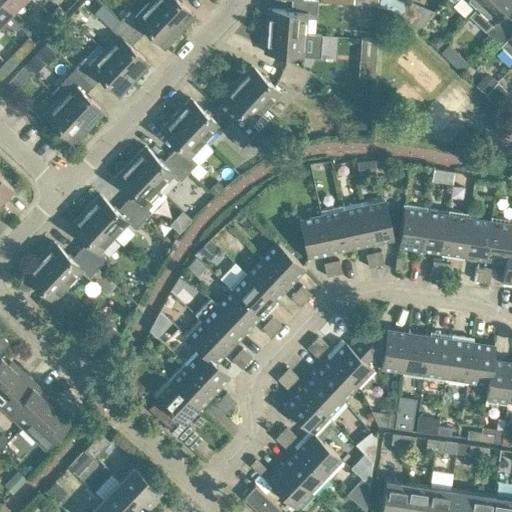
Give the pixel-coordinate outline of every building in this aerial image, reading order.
[(0,0),(0,21),(12,9),(3,0),(0,0)] [(20,0),(3,0),(12,9),(20,0)] [(180,0),(151,0),(150,1),(178,29),(193,13),(180,0)] [(317,0),(291,0),(291,9),(268,7),(266,29),(305,32),(306,11),(317,12),(317,0)] [(511,0),(482,0),(476,7),(469,14),(493,37),(511,18),(503,10),(511,1),(511,0)] [(178,29),(150,1),(136,16),(128,9),(120,18),(139,36),(146,29),(163,45),(178,29)] [(65,11),(65,10),(58,4),(49,13),(56,20),(65,11)] [(48,29),(56,20),(49,13),(40,23),(48,29)] [(131,45),(139,36),(120,18),(111,27),(118,34),(104,49),(133,76),(147,61),(131,45)] [(511,54),(511,18),(493,37),(511,54)] [(266,29),(265,51),(303,54),(319,55),(321,33),(305,32),(266,29)] [(35,42),(28,35),(19,45),(27,52),(35,42)] [(361,36),(357,76),(373,77),(376,38),(361,36)] [(133,76),(104,49),(97,42),(74,66),(93,84),(100,76),(117,92),(133,76)] [(457,52),(448,44),(441,51),(439,53),(449,61),(457,52)] [(18,61),(27,52),(19,45),(10,54),(18,61)] [(287,59),(282,69),(306,80),(311,70),(287,59)] [(32,72),(24,64),(23,64),(5,82),(14,90),(32,72)] [(252,64),(237,80),(266,107),(280,91),(252,64)] [(74,66),(52,90),(59,97),(87,124),(102,109),(85,92),(93,84),(74,66)] [(300,91),(306,80),(282,69),(277,80),(300,91)] [(266,107),(237,80),(222,95),(225,98),(217,106),(231,120),(250,138),(259,129),(252,122),(266,107)] [(496,81),(485,93),(494,102),(505,90),(496,81)] [(87,124),(59,97),(44,113),(72,140),(87,124)] [(191,97),(176,113),(204,140),(219,124),(191,97)] [(204,140),(176,113),(161,129),(178,144),(170,153),(189,170),(197,162),(190,155),(204,140)] [(250,138),(231,120),(223,128),(242,146),(250,138)] [(189,170),(170,153),(162,161),(145,145),(130,160),(159,188),(159,187),(173,173),(180,179),(189,170)] [(159,188),(130,160),(115,176),(132,192),(125,201),(143,218),(166,194),(159,187),(159,188)] [(0,173),(0,199),(13,186),(0,173)] [(143,218),(125,201),(117,209),(100,192),(85,208),(114,236),(128,221),(135,227),(143,218)] [(383,196),(362,200),(371,239),(393,234),(386,201),(384,201),(383,196)] [(371,239),(362,200),(341,205),(342,211),(343,211),(350,243),(371,239)] [(421,245),(427,206),(405,203),(404,208),(403,208),(398,241),(421,245)] [(341,205),(320,209),(321,215),(329,248),(350,243),(343,211),(342,211),(341,205)] [(442,248),(448,209),(427,206),(421,245),(442,248)] [(114,236),(85,208),(70,224),(88,240),(80,249),(98,266),(107,257),(99,251),(114,236)] [(463,251),(468,218),(469,212),(448,209),(442,248),(441,253),(463,257),(464,251),(463,251)] [(329,248),(321,215),(299,220),(306,252),(329,248)] [(509,237),(510,238),(511,225),(511,224),(511,218),(490,215),(489,221),(485,254),(504,257),(506,257),(509,237)] [(485,254),(489,221),(468,218),(463,251),(464,251),(485,254)] [(511,284),(511,237),(510,238),(509,237),(506,257),(504,257),(501,276),(503,276),(502,283),(511,284)] [(98,266),(80,249),(72,257),(54,240),(39,256),(68,284),(82,268),(89,275),(98,266)] [(278,241),(263,258),(287,280),(302,264),(278,241)] [(381,249),(373,251),(376,264),(383,262),(381,249)] [(376,264),(373,251),(365,252),(368,265),(376,264)] [(396,254),(394,267),(402,268),(404,255),(396,254)] [(68,284),(39,256),(24,272),(53,299),(68,284)] [(287,280),(263,258),(248,274),(271,296),(272,296),(287,280)] [(339,258),(331,260),(334,273),(342,271),(339,258)] [(438,274),(440,260),(432,259),(430,272),(438,274)] [(334,273),(331,260),(323,262),(326,275),(334,273)] [(447,262),(440,260),(438,274),(445,275),(447,262)] [(481,280),(483,267),(475,266),(473,279),(481,280)] [(491,268),(483,267),(481,280),(489,281),(491,268)] [(271,296),(248,274),(243,270),(228,285),(233,290),(257,312),(261,316),(277,300),(272,296),(271,296)] [(302,283),(296,289),(306,299),(311,293),(302,283)] [(306,299),(296,289),(291,295),(300,304),(306,299)] [(257,312),(233,290),(219,305),(242,327),(257,312)] [(210,297),(195,313),(199,317),(227,344),(242,327),(219,305),(210,297)] [(272,315),(266,321),(276,330),(282,324),(272,315)] [(213,358),(227,344),(199,317),(184,332),(189,337),(188,338),(197,347),(202,351),(202,350),(212,359),(213,358)] [(276,330),(266,321),(261,326),(271,335),(276,330)] [(103,352),(121,334),(112,325),(94,344),(103,352)] [(403,366),(408,333),(385,330),(385,331),(373,329),(365,332),(374,357),(380,357),(380,362),(403,366)] [(425,369),(424,375),(445,378),(446,372),(452,333),(430,330),(429,336),(425,369)] [(0,332),(0,351),(10,342),(0,332)] [(342,338),(326,354),(331,359),(331,358),(355,381),(359,385),(375,369),(371,364),(368,361),(373,357),(374,357),(365,332),(358,336),(349,344),(347,342),(346,343),(342,338)] [(403,366),(402,372),(424,375),(425,369),(429,336),(408,333),(403,366)] [(446,372),(445,378),(466,381),(467,375),(472,343),(473,337),(452,333),(446,372)] [(318,335),(313,341),(322,349),(327,344),(318,335)] [(322,349),(313,341),(307,346),(316,355),(322,349)] [(467,375),(466,381),(487,385),(488,378),(489,379),(491,361),(492,361),(494,346),(472,343),(467,375)] [(242,346),(237,352),(246,361),(252,355),(242,346)] [(197,347),(183,361),(212,388),(227,371),(213,358),(212,359),(202,350),(202,351),(197,347)] [(246,361),(237,352),(231,358),(241,367),(246,361)] [(0,403),(27,375),(18,366),(15,369),(0,356),(0,355),(0,403)] [(340,397),(355,381),(331,358),(331,359),(316,374),(340,397)] [(197,404),(212,388),(183,361),(169,377),(197,404)] [(507,402),(511,367),(511,363),(492,361),(491,361),(489,379),(488,378),(487,385),(485,399),(507,402)] [(288,367),(283,372),(293,381),(297,376),(288,367)] [(293,381),(283,372),(277,378),(287,387),(293,381)] [(340,397),(316,374),(302,389),(325,412),(340,397)] [(0,404),(22,426),(47,399),(33,387),(36,383),(27,375),(0,403),(0,404)] [(197,404),(169,377),(154,393),(158,397),(149,407),(169,426),(178,417),(182,420),(197,404)] [(302,389),(286,406),(310,428),(314,432),(315,432),(321,437),(336,422),(325,412),(302,389)] [(227,391),(221,396),(230,406),(236,400),(227,391)] [(230,406),(221,396),(215,402),(225,411),(230,406)] [(60,412),(47,399),(22,426),(46,448),(73,418),(63,408),(60,412)] [(394,426),(396,412),(384,411),(382,424),(394,426)] [(404,413),(396,412),(394,426),(402,427),(404,413)] [(437,432),(438,424),(439,417),(418,414),(415,429),(437,432)] [(452,426),(438,424),(437,432),(450,434),(452,426)] [(286,425),(280,431),(290,440),(295,434),(286,425)] [(503,430),(494,429),(481,427),(481,430),(480,438),(501,442),(503,430)] [(310,428),(295,444),(299,449),(328,475),(343,459),(338,455),(339,455),(321,437),(315,432),(314,432),(310,428)] [(480,438),(481,430),(468,428),(467,436),(480,438)] [(110,441),(100,431),(83,449),(93,459),(110,441)] [(290,440),(280,431),(275,436),(284,446),(290,440)] [(393,431),(391,442),(400,443),(412,445),(414,435),(414,434),(401,433),(393,431)] [(435,448),(437,438),(427,437),(426,447),(435,448)] [(443,450),(445,439),(437,438),(435,448),(443,450)] [(458,441),(456,451),(478,455),(479,444),(458,441)] [(486,456),(487,445),(479,444),(478,455),(486,456)] [(511,459),(511,449),(500,448),(499,458),(511,459)] [(328,475),(299,449),(284,465),(308,486),(313,491),(328,475)] [(255,458),(250,463),(260,472),(265,467),(255,458)] [(135,464),(121,479),(142,500),(141,500),(149,507),(164,492),(135,464)] [(308,486),(284,465),(269,481),(292,503),(308,486)] [(403,511),(408,481),(386,478),(380,511),(403,511)] [(142,500),(121,479),(102,499),(115,511),(132,511),(131,511),(141,500),(142,500)] [(424,511),(429,485),(408,481),(403,511),(424,511)] [(255,483),(243,496),(259,511),(277,511),(281,509),(255,483)] [(446,511),(451,488),(429,485),(424,511),(446,511)] [(468,511),(472,491),(451,488),(446,511),(468,511)] [(490,511),(493,494),(472,491),(468,511),(490,511)] [(511,511),(511,496),(493,494),(490,511),(511,511)] [(115,511),(102,499),(89,511),(115,511)]
